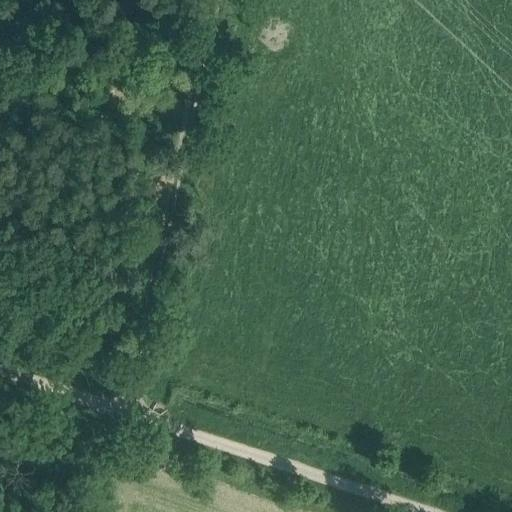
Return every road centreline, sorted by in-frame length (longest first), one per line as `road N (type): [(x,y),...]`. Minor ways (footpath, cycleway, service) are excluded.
road 1 (track): [(428,511),(0,369)]
road 2 (track): [(221,0),(131,413)]
